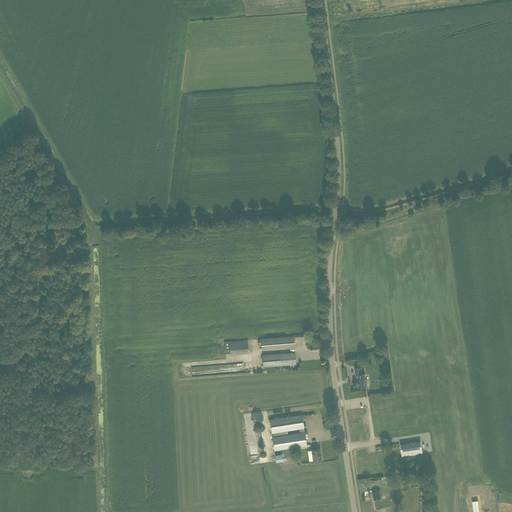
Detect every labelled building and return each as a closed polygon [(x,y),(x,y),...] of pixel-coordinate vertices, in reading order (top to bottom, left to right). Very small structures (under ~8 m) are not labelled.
[(401,265),(446,255),(438,221),(406,229),(406,225),(396,227),(397,233),(365,240),(369,257),(363,258),(367,275),(391,269),(392,273),(402,271),(401,265)] [(368,301),(389,296),(384,279),(363,284),(368,301)] [(262,350),(290,348),(295,347),(294,336),(261,338),(262,350)] [(248,339),(224,341),(225,353),(230,353),(230,354),(249,353),(248,339)] [(263,366),(291,364),(296,364),(295,352),(262,355),(263,366)] [(358,387),(366,386),(365,373),(362,373),(361,367),(360,367),(355,368),(356,374),(357,374),(357,379),(353,379),(354,386),(358,386),(358,387)] [(369,401),(373,436),(461,424),(456,388),(369,401)] [(272,437),(274,450),(307,445),(302,415),(270,419),(273,437),(272,437)] [(402,456),(407,455),(422,453),(420,441),(406,443),(401,444),(402,456)] [(251,464),(259,463),(257,444),(249,445),(251,464)] [(309,461),(313,460),(321,459),(320,448),(311,449),(311,450),(307,450),(309,461)] [(374,490),(371,491),(372,492),(373,498),(381,496),(380,490),(375,492),(374,490)]
